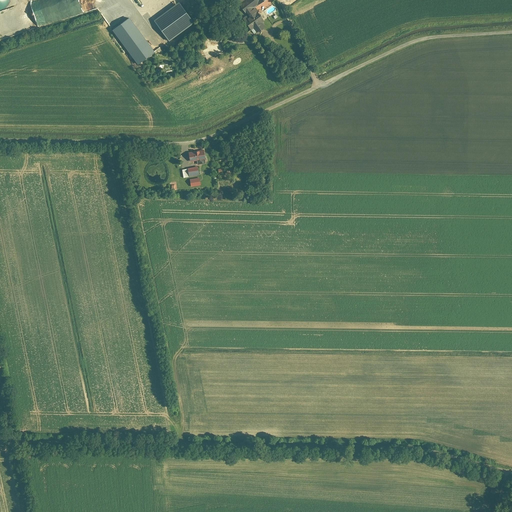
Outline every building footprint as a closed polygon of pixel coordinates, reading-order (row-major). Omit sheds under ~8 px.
[(0,0),(0,9),(1,10),(5,7),(8,3),(9,0),(0,0)] [(178,2),(152,20),(167,41),(193,23),(178,2)] [(254,8),(241,16),(252,33),(265,25),(254,8)] [(195,153),(188,154),(189,162),(205,160),(204,152),(201,152),(201,151),(195,152),(195,153)] [(199,167),(189,169),(190,176),(201,175),(199,167)] [(201,178),(191,179),(192,186),(202,185),(201,178)]
